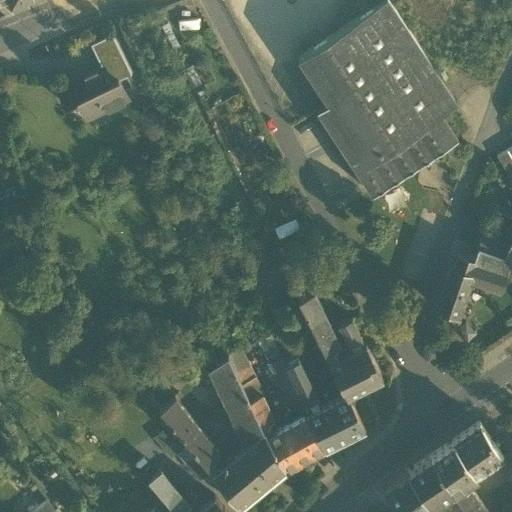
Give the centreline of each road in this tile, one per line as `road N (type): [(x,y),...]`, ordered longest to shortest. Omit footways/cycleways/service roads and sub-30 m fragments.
road 1 (residential): [(405,362),(211,0)]
road 2 (residential): [(405,362),(511,68)]
road 3 (tertiary): [(308,511),(439,415)]
